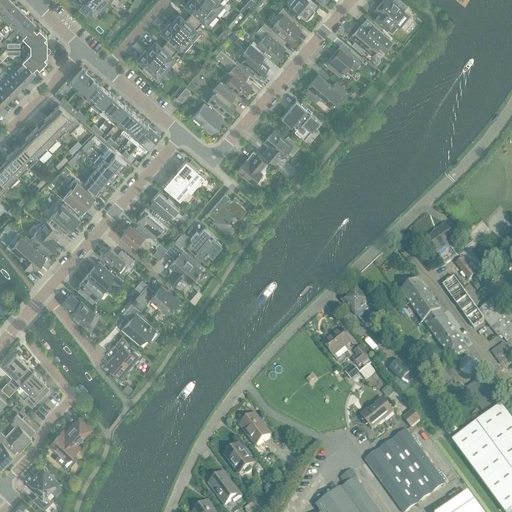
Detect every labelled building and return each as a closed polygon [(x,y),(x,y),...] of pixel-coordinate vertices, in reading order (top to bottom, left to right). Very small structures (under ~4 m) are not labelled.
[(0,14),(1,16),(14,3),(11,0),(2,0),(0,2),(0,14)] [(108,5),(102,0),(76,0),(81,4),(80,5),(86,11),(87,9),(92,14),(95,11),(99,14),(108,5)] [(216,15),(199,0),(189,0),(186,5),(193,11),(189,15),(200,25),(204,21),(208,24),(216,15)] [(199,0),(216,15),(225,6),(221,2),(222,0),(199,0)] [(244,15),(256,2),(253,0),(249,0),(240,11),(244,15)] [(314,10),(318,5),(312,0),(293,0),(290,4),(304,16),(304,17),(306,19),(308,19),(315,11),(314,10)] [(400,0),(392,0),(392,1),(391,0),(382,0),(377,7),(382,11),(375,19),(392,33),(398,26),(394,23),(404,11),(408,6),(400,0)] [(8,23),(21,10),(14,3),(1,16),(8,23)] [(293,15),(283,7),(276,15),(280,18),(273,26),(291,41),(300,30),(289,20),(293,15)] [(16,30),(28,17),(21,10),(8,23),(16,30)] [(171,22),(170,22),(192,42),(201,33),(197,29),(200,25),(189,15),(186,19),(180,14),(172,23),(171,22)] [(23,37),(36,25),(28,17),(16,30),(23,37)] [(368,17),(351,36),(356,40),(352,45),(362,54),(366,49),(372,54),(378,46),(381,48),(389,39),(382,32),(383,31),(368,17)] [(192,42),(170,22),(162,31),(169,38),(166,42),(177,52),(180,48),(184,51),(192,42)] [(253,41),(251,44),(259,50),(261,48),(275,60),(285,48),(276,41),(280,36),(264,23),(260,27),(267,33),(257,44),(253,41)] [(30,49),(48,49),(47,42),(45,39),(47,37),(36,25),(23,37),(30,45),(30,49)] [(229,37),(234,42),(240,35),(235,30),(229,37)] [(225,38),(221,35),(217,39),(221,43),(225,38)] [(147,48),(146,49),(168,69),(177,60),(173,56),(177,52),(166,42),(162,46),(156,41),(148,50),(147,48)] [(251,44),(247,48),(251,52),(241,63),(259,78),(269,67),(256,56),(260,51),(251,44)] [(344,45),(327,65),(340,76),(351,64),(356,68),(359,65),(363,60),(359,57),(351,50),(344,45)] [(48,56),(48,49),(30,49),(30,53),(23,60),(36,73),(48,61),(45,59),(48,56)] [(168,69),(146,49),(138,58),(145,65),(141,69),(152,79),(156,75),(160,78),(168,69)] [(222,51),(216,57),(231,70),(227,74),(231,77),(226,83),(242,97),(251,87),(247,83),(240,77),(246,71),(236,63),(222,51)] [(29,80),(36,73),(23,60),(16,67),(29,80)] [(22,87),(29,80),(16,67),(9,74),(22,87)] [(78,90),(90,75),(82,68),(69,83),(78,90)] [(14,94),(22,87),(9,74),(1,82),(14,94)] [(85,96),(98,82),(90,75),(78,90),(85,96)] [(342,96),(346,91),(336,82),(332,86),(318,75),(308,87),(310,88),(306,93),(316,102),(320,97),(331,106),(341,94),(342,96)] [(0,94),(7,102),(14,94),(1,82),(0,82),(0,94)] [(93,103),(105,88),(98,82),(85,96),(93,103)] [(226,116),(236,105),(227,98),(232,93),(220,82),(213,90),(215,93),(209,101),(226,116)] [(182,102),(191,91),(186,87),(176,97),(182,102)] [(101,110),(113,95),(105,88),(93,103),(91,105),(99,112),(101,110)] [(109,116),(121,102),(113,95),(101,110),(109,116)] [(314,109),(310,105),(304,100),(300,104),(296,100),(290,108),(293,110),(284,119),(292,126),(294,123),(295,124),(295,126),(297,126),(298,126),(294,130),(304,139),(320,121),(311,113),(314,109)] [(75,108),(72,106),(68,102),(65,105),(72,111),(75,108)] [(116,123),(129,108),(121,102),(109,116),(116,123)] [(212,133),(223,119),(204,103),(193,116),(195,118),(193,119),(199,125),(200,123),(212,133)] [(80,123),(77,120),(59,105),(51,113),(67,130),(70,133),(80,123)] [(83,115),(78,111),(75,108),(72,111),(80,118),(83,115)] [(124,129),(137,115),(129,108),(116,123),(124,129)] [(58,139),(67,130),(51,113),(44,119),(46,121),(42,124),(58,139)] [(137,115),(124,129),(121,133),(129,139),(144,121),(137,115)] [(152,128),(144,121),(129,139),(137,146),(152,128)] [(48,149),(58,139),(42,124),(39,127),(38,126),(31,132),(48,149)] [(160,135),(152,128),(137,146),(145,153),(160,135)] [(288,135),(285,139),(274,130),(264,142),(269,146),(264,153),(275,163),(281,156),(282,157),(287,151),(292,156),(301,146),(288,135)] [(39,158),(48,149),(31,132),(25,138),(26,139),(23,143),(39,158)] [(29,168),(39,158),(23,143),(20,146),(18,145),(12,151),(29,168)] [(126,163),(112,150),(109,148),(102,156),(119,171),(126,163)] [(19,177),(29,168),(12,151),(6,157),(7,159),(4,162),(19,177)] [(241,165),(237,169),(238,170),(253,183),(257,179),(262,173),(265,172),(268,168),(268,165),(266,163),(252,151),(241,165)] [(119,171),(102,156),(100,155),(94,162),(98,166),(113,179),(119,171)] [(186,160),(175,173),(193,189),(194,188),(196,186),(205,176),(202,174),(198,170),(201,167),(192,159),(189,162),(186,160)] [(0,177),(10,187),(19,177),(4,162),(1,165),(0,164),(0,177)] [(66,166),(62,170),(68,175),(71,171),(66,166)] [(106,187),(113,179),(98,166),(92,174),(106,187)] [(175,173),(164,185),(180,200),(189,189),(191,191),(193,189),(175,173)] [(99,195),(106,187),(92,174),(85,182),(99,195)] [(0,196),(10,187),(0,177),(0,196)] [(89,203),(95,196),(75,179),(69,185),(72,187),(64,197),(83,214),(87,209),(85,206),(88,202),(89,203)] [(156,199),(149,206),(166,221),(173,213),(175,215),(179,209),(159,192),(154,197),(156,199)] [(234,215),(239,219),(247,210),(233,198),(232,200),(225,193),(208,213),(215,220),(214,221),(227,233),(234,225),(231,222),(232,221),(230,219),(234,215)] [(66,234),(79,218),(62,203),(49,219),(66,234)] [(12,216),(16,212),(11,208),(7,212),(12,216)] [(142,215),(136,222),(139,224),(143,229),(153,237),(154,238),(161,231),(163,232),(169,225),(155,214),(154,215),(145,208),(140,213),(142,215)] [(58,231),(47,221),(41,228),(40,227),(30,239),(48,254),(58,242),(53,238),(58,231)] [(2,229),(6,233),(11,227),(7,224),(2,229)] [(130,225),(122,235),(136,247),(140,242),(145,246),(149,242),(153,245),(157,240),(154,238),(153,237),(143,229),(139,224),(135,229),(130,225)] [(458,245),(456,242),(446,227),(427,240),(445,265),(457,257),(451,249),(458,245)] [(212,256),(222,245),(203,228),(199,234),(197,233),(193,237),(195,238),(187,247),(201,259),(206,252),(208,253),(212,256)] [(178,230),(171,238),(174,241),(181,233),(178,230)] [(181,247),(189,237),(183,232),(175,242),(181,247)] [(35,269),(45,258),(21,237),(12,249),(22,258),(20,261),(31,270),(33,267),(35,269)] [(175,242),(174,241),(167,249),(166,251),(175,259),(169,266),(174,270),(168,277),(178,286),(184,278),(189,283),(201,269),(181,253),(184,249),(181,247),(175,242)] [(158,249),(154,254),(159,259),(166,251),(167,249),(160,243),(156,248),(158,249)] [(127,268),(134,260),(125,252),(121,257),(110,248),(102,257),(117,270),(122,264),(127,268)] [(464,259),(456,264),(469,281),(477,275),(464,259)] [(87,275),(104,289),(111,282),(118,288),(123,281),(116,274),(115,275),(99,261),(87,275)] [(96,298),(104,289),(87,275),(76,288),(92,303),(96,298)] [(484,275),(473,285),(478,291),(479,292),(490,282),(489,280),(484,275)] [(455,278),(443,286),(474,328),(485,320),(479,312),(476,308),(478,307),(471,297),(469,299),(455,278)] [(142,279),(135,287),(141,292),(147,285),(148,284),(142,279)] [(441,311),(440,308),(419,281),(401,293),(423,324),(424,323),(434,337),(451,360),(467,348),(440,311),(441,311)] [(161,286),(156,292),(147,285),(141,292),(131,303),(134,305),(139,310),(140,311),(151,299),(161,307),(160,308),(167,314),(179,301),(161,286)] [(511,306),(511,288),(511,286),(499,295),(510,308),(511,306)] [(357,288),(342,302),(356,316),(364,324),(372,317),(367,312),(369,311),(365,307),(370,302),(357,288)] [(95,313),(90,308),(84,304),(83,305),(72,295),(67,300),(66,299),(62,304),(71,312),(70,313),(84,325),(95,313)] [(121,304),(127,309),(134,300),(128,296),(121,304)] [(497,298),(479,312),(485,320),(499,338),(501,336),(502,335),(507,342),(511,338),(511,318),(504,308),(497,298)] [(0,305),(0,312),(2,315),(9,311),(3,303),(0,305)] [(139,310),(134,305),(125,316),(130,320),(122,329),(140,344),(145,337),(151,342),(159,333),(137,313),(139,310)] [(117,320),(111,315),(107,320),(113,324),(117,320)] [(103,326),(108,330),(112,325),(107,321),(103,326)] [(334,357),(352,342),(342,330),(324,344),(334,357)] [(99,331),(95,336),(100,340),(104,335),(99,331)] [(140,357),(129,348),(128,349),(123,345),(127,341),(122,336),(114,345),(119,349),(106,364),(112,369),(110,372),(121,381),(129,372),(128,371),(140,357)] [(504,343),(491,352),(501,365),(511,356),(511,353),(508,349),(504,343)] [(372,363),(369,359),(370,358),(361,347),(355,352),(358,357),(354,360),(359,367),(362,364),(366,368),(372,363)] [(32,372),(32,371),(28,367),(29,366),(16,353),(2,368),(12,378),(7,383),(9,385),(15,390),(20,385),(32,372)] [(478,361),(469,357),(460,364),(461,373),(470,378),(479,372),(478,361)] [(392,383),(398,388),(404,394),(418,379),(400,362),(391,371),(397,378),(392,383)] [(351,380),(360,374),(353,366),(345,373),(351,380)] [(369,366),(360,374),(365,380),(375,372),(369,366)] [(455,379),(446,367),(428,380),(437,392),(455,379)] [(20,385),(29,394),(24,399),(32,407),(50,388),(45,384),(46,383),(33,370),(32,371),(32,372),(20,385)] [(480,380),(466,389),(484,414),(498,405),(490,394),(503,385),(496,374),(482,384),(480,380)] [(9,385),(4,391),(9,396),(15,390),(9,385)] [(389,386),(382,391),(386,397),(393,391),(389,386)] [(373,430),(394,414),(383,399),(362,416),(373,430)] [(510,511),(511,511),(511,420),(502,407),(501,408),(478,425),(454,442),(505,511),(510,511)] [(410,428),(419,421),(413,412),(404,419),(410,428)] [(18,449),(20,450),(32,437),(31,436),(35,431),(17,413),(10,421),(15,426),(6,436),(5,436),(19,449),(18,449)] [(256,447),(271,436),(255,415),(241,426),(241,427),(241,428),(244,432),(245,432),(256,447)] [(63,431),(50,444),(60,453),(55,459),(67,470),(77,459),(72,454),(79,447),(75,443),(84,433),(85,435),(91,429),(79,418),(65,433),(63,431)] [(450,436),(460,428),(454,419),(443,427),(450,436)] [(0,431),(0,430),(0,464),(3,467),(16,454),(14,453),(18,449),(19,449),(5,436),(6,436),(0,431)] [(407,511),(426,499),(447,484),(408,430),(365,461),(401,511),(407,511)] [(251,467),(254,465),(250,459),(251,458),(247,453),(245,454),(239,445),(225,456),(240,476),(244,473),(245,475),(248,475),(252,472),(252,469),(251,467)] [(32,472),(25,480),(25,483),(27,483),(38,494),(33,499),(43,509),(50,501),(46,497),(47,496),(42,491),(46,486),(52,491),(54,493),(56,495),(64,488),(62,486),(62,485),(62,482),(60,482),(43,466),(35,474),(32,472)] [(379,511),(356,479),(358,478),(353,471),(342,479),(345,484),(347,483),(349,485),(318,507),(320,511),(379,511)] [(224,474),(209,484),(225,505),(226,505),(227,507),(233,502),(234,503),(241,497),(224,474)] [(69,486),(73,481),(68,476),(64,481),(69,486)] [(481,511),(469,494),(443,511),(481,511)] [(214,511),(208,502),(194,511),(214,511)] [(247,511),(259,511),(253,502),(245,508),(247,511)]
